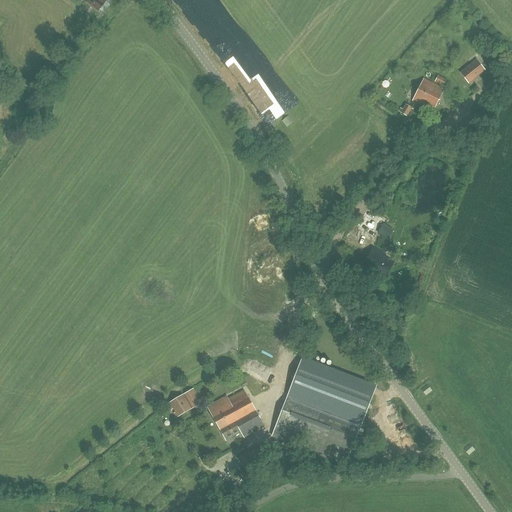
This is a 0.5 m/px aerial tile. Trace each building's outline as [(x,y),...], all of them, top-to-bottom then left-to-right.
[(98,11),(106,0),(89,0),(90,0),(88,3),(98,11)] [(222,42),(215,47),(220,53),(226,48),(222,42)] [(477,60),(461,74),(469,83),(485,70),(477,60)] [(438,76),(435,82),(443,87),(446,81),(438,76)] [(20,79),(17,88),(29,92),(32,83),(20,79)] [(413,101),(433,111),(444,90),(423,80),(413,101)] [(398,111),(407,117),(412,109),(405,104),(402,109),(400,108),(398,111)] [(481,128),(469,118),(458,133),(469,142),(481,128)] [(394,231),(384,223),(377,233),(387,240),(394,231)] [(386,276),(393,263),(383,258),(385,255),(372,249),(364,265),(386,276)] [(397,255),(395,259),(407,265),(406,266),(410,268),(412,263),(397,255)] [(289,393),(273,437),(275,437),(281,440),(346,464),(362,421),(364,416),(376,386),(303,358),(289,393)] [(428,384),(421,389),(425,395),(432,391),(428,384)] [(175,412),(175,413),(177,417),(201,403),(193,389),(169,404),(172,409),(173,409),(175,412)] [(241,432),(244,437),(264,426),(245,391),(229,400),(227,396),(208,407),(226,441),(241,432)] [(366,437),(356,438),(357,447),(377,447),(377,437),(366,437)] [(470,443),(463,448),(468,455),(475,450),(470,443)] [(249,452),(249,451),(239,456),(249,476),(259,471),(263,479),(277,471),(273,463),(263,444),(258,446),(259,447),(249,452)]
